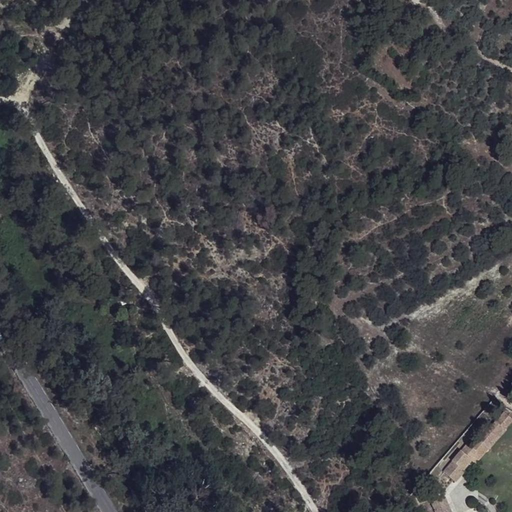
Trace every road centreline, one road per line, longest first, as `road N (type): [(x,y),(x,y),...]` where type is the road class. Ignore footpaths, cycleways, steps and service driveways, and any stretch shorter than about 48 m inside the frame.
road 1 (track): [(0,99),(26,109),(67,188),(201,379),(268,443),(316,511)]
road 2 (secondary): [(0,332),(109,511)]
